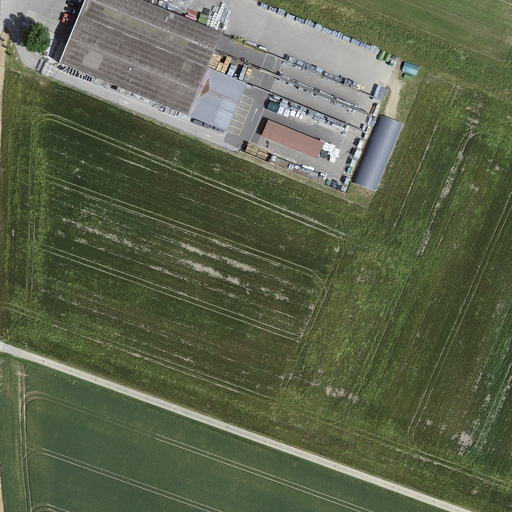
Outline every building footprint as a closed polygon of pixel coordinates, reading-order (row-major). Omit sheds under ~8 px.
[(210,46),(87,1),(58,79),(180,125),(210,46)] [(233,53),(279,70),(283,60),(237,42),(233,53)] [(246,80),(286,93),(288,86),(277,82),(280,76),(251,66),(246,80)] [(378,191),(403,122),(382,114),(357,183),(378,191)] [(323,155),(267,133),(260,152),(316,174),(323,155)]
